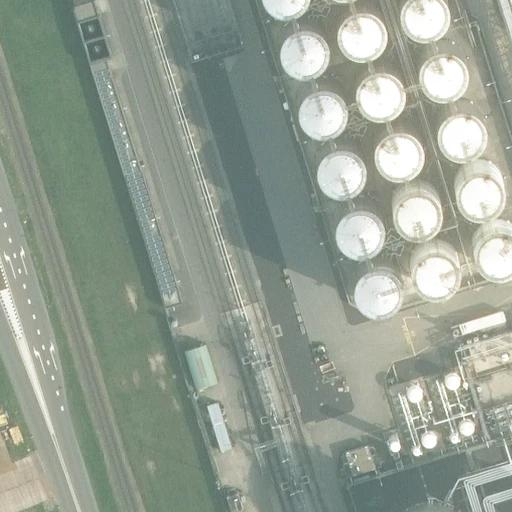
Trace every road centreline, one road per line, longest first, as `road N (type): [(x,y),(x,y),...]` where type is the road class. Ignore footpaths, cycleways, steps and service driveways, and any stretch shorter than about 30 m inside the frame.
road 1 (secondary): [(56,450),(0,213)]
road 2 (secondary): [(0,327),(56,450)]
